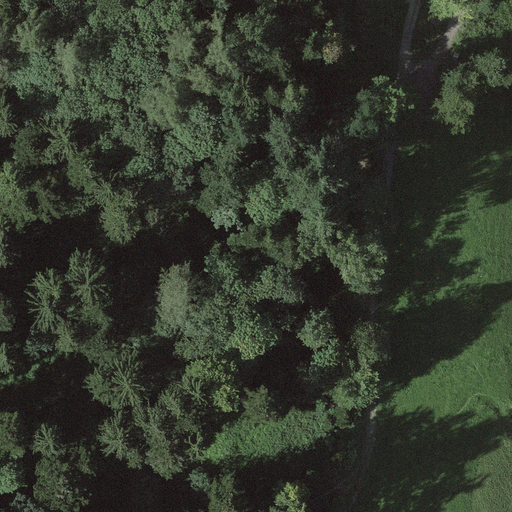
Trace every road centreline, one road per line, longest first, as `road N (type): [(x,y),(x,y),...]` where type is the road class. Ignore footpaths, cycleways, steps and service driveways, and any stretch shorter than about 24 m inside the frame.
road 1 (track): [(401,104),(369,436),(358,476)]
road 2 (track): [(463,0),(401,104)]
